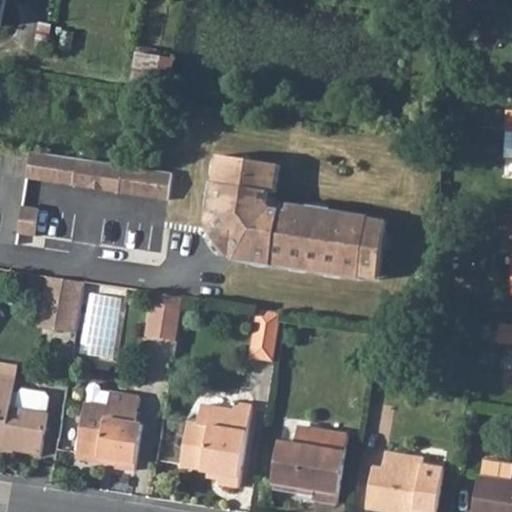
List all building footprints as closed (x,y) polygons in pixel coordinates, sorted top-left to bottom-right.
[(143,54),(142,66),(176,68),(176,56),(143,54)] [(142,151),(147,119),(134,117),(129,149),(142,151)] [(26,178),(156,198),(160,170),(30,150),(26,178)] [(276,187),(279,166),(218,156),(215,178),(276,187)] [(168,200),(172,171),(160,170),(156,198),(168,200)] [(210,208),(209,218),(211,222),(210,227),(228,254),(232,254),(235,259),(359,277),(360,269),(378,271),(385,231),(359,226),(360,216),(288,205),(287,210),(273,208),(268,202),(269,193),(275,194),(276,187),(215,178),(210,208)] [(35,238),(39,211),(21,208),(17,235),(35,238)] [(79,333),(88,283),(52,277),(44,327),(79,333)] [(154,291),(150,337),(181,340),(186,294),(154,291)] [(276,362),(284,313),(259,309),(251,358),(276,362)] [(511,341),(511,326),(501,326),(501,341),(511,341)] [(0,370),(21,374),(23,362),(0,357),(0,370)] [(0,444),(46,453),(53,412),(51,412),(16,405),(18,391),(21,374),(0,370),(0,444)] [(112,406),(114,391),(105,390),(102,384),(97,382),(92,384),(90,388),(93,393),(91,403),(112,406)] [(51,412),(54,397),(51,392),(29,388),(24,391),(18,391),(16,405),(51,412)] [(89,403),(82,453),(120,457),(119,465),(139,468),(147,422),(140,421),(144,396),(114,391),(112,406),(91,403),(89,403)] [(196,469),(196,471),(224,476),(223,483),(242,487),(254,406),(236,403),(234,411),(203,406),(200,427),(190,425),(183,467),(196,469)] [(316,494),(315,499),(340,503),(350,433),(300,425),(297,442),(282,440),(275,487),(316,494)] [(394,511),(395,506),(418,511),(417,511),(440,511),(448,468),(427,465),(428,459),(389,452),(386,470),(377,469),(371,508),(394,511)] [(511,480),(511,460),(488,456),(485,475),(511,480)] [(482,475),(475,511),(511,511),(511,480),(485,475),(482,475)]
